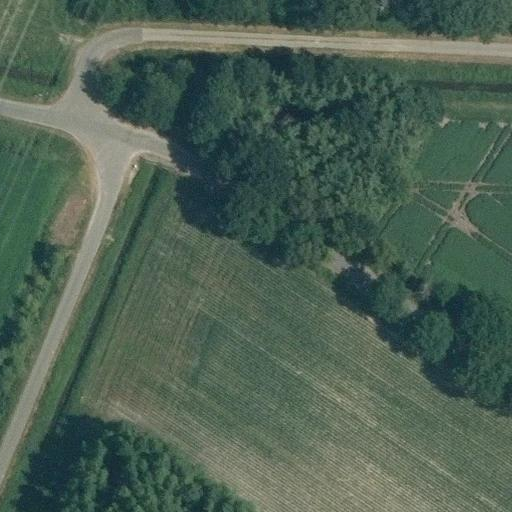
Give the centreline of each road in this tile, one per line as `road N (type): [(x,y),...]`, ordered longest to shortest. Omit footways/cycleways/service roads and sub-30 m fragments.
road 1 (unclassified): [(69,123),(90,66),(130,37),(511,51)]
road 2 (unclassified): [(511,380),(184,160),(125,137)]
road 3 (unclassified): [(125,137),(98,228),(0,464)]
